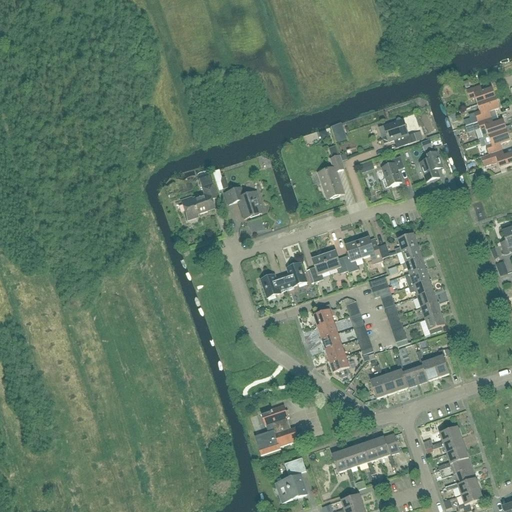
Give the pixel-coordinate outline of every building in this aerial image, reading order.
[(478,107),(496,100),(492,90),(482,93),(480,88),(466,92),(470,102),(475,100),(478,107)] [(499,111),(496,100),(478,107),(480,113),(474,115),(476,119),(478,124),(491,120),(489,114),(499,111)] [(403,121),(402,122),(400,120),(398,120),(397,122),(397,124),(378,130),(384,146),(401,140),(403,148),(416,144),(413,135),(409,137),(403,121)] [(493,125),(491,120),(478,124),(481,134),(487,132),(489,139),(507,132),(503,122),(493,125)] [(335,145),(345,143),(342,128),(331,131),(335,145)] [(510,143),(507,132),(489,139),(491,145),(485,147),(489,156),(481,159),(502,152),(500,146),(510,143)] [(316,135),(302,139),(305,146),(319,142),(316,135)] [(511,155),(504,158),(502,152),(481,159),(484,168),(497,164),(500,171),(511,166),(511,155)] [(420,166),(427,185),(440,180),(435,168),(441,166),(437,155),(427,158),(428,163),(420,166)] [(318,176),(327,202),(344,196),(336,174),(344,172),(339,158),(331,161),(334,171),(318,176)] [(382,170),(385,181),(382,182),(385,190),(388,189),(401,184),(397,173),(405,170),(401,158),(389,163),(390,168),(382,170)] [(217,200),(212,187),(208,175),(198,178),(202,191),(204,197),(192,202),(191,200),(181,203),(187,222),(198,219),(197,217),(214,211),(211,202),(217,200)] [(243,221),(263,215),(256,194),(242,198),(240,190),(224,196),(228,207),(237,204),(243,221)] [(511,230),(503,234),(506,243),(501,245),(505,257),(511,254),(511,230)] [(396,254),(389,256),(390,258),(397,256),(402,254),(418,248),(414,237),(398,243),(400,250),(395,251),(396,254)] [(382,261),(378,249),(375,241),(370,243),(369,241),(357,245),(363,261),(370,258),(373,267),(383,264),(382,261)] [(344,260),(348,274),(349,275),(358,272),(355,263),(363,261),(357,245),(346,248),(349,258),(344,260)] [(378,249),(382,261),(390,258),(389,256),(386,247),(378,249)] [(406,265),(422,260),(418,248),(402,254),(406,265)] [(324,258),(329,274),(337,272),(339,277),(348,274),(344,260),(338,262),(336,254),(324,258)] [(329,274),(324,258),(312,262),(315,270),(309,271),(314,285),(324,282),(322,277),(329,274)] [(407,271),(409,276),(410,277),(426,271),(422,260),(406,265),(402,266),(404,272),(407,271)] [(282,278),(287,293),(294,290),(293,289),(307,284),(301,266),(287,271),(289,276),(282,278)] [(388,274),(390,280),(399,277),(397,271),(388,274)] [(430,283),(426,271),(410,277),(409,276),(404,278),(409,290),(430,283)] [(500,278),(500,279),(508,276),(506,271),(498,273),(500,278)] [(287,293),(282,278),(276,280),(275,278),(261,282),(267,300),(281,295),(287,293)] [(371,290),(387,285),(386,279),(369,285),(371,290)] [(417,299),(433,294),(430,283),(409,290),(411,295),(415,294),(417,299)] [(387,285),(371,290),(373,295),(389,290),(387,285)] [(389,290),(373,295),(375,301),(380,299),(381,301),(392,297),(391,295),(389,290)] [(417,299),(421,310),(437,305),(433,294),(417,299)] [(437,305),(421,310),(425,322),(441,316),(437,305)] [(330,313),(314,318),(318,330),(334,325),(332,319),(335,318),(333,312),(330,313)] [(441,316),(425,322),(430,337),(443,333),(441,329),(445,328),(441,316)] [(339,329),(337,324),(334,325),(318,330),(322,341),(338,336),(336,330),(339,329)] [(391,329),(392,334),(403,330),(402,325),(391,329)] [(338,336),(322,341),(326,353),(342,347),(338,336)] [(396,345),(399,344),(407,341),(405,337),(395,340),(396,345)] [(433,351),(441,348),(438,340),(429,344),(433,351)] [(342,347),(326,353),(330,364),(346,358),(342,347)] [(406,350),(407,363),(416,363),(415,350),(406,350)] [(434,361),(433,361),(439,380),(449,376),(443,358),(445,358),(445,357),(443,351),(439,353),(439,354),(441,359),(434,361)] [(346,358),(330,364),(333,375),(337,374),(338,378),(342,379),(347,378),(349,374),(348,371),(349,370),(346,358)] [(418,387),(428,383),(422,365),(424,364),(422,359),(418,360),(420,366),(412,369),(418,387)] [(422,365),(428,383),(439,380),(433,361),(424,364),(422,365)] [(404,372),(402,366),(398,367),(400,373),(391,376),(397,394),(408,390),(402,372),(404,372)] [(408,390),(418,387),(412,369),(404,372),(402,372),(408,390)] [(383,379),(381,373),(377,374),(379,380),(371,383),(377,401),(387,397),(381,380),(383,379)] [(391,376),(383,379),(381,380),(387,397),(397,394),(391,376)] [(261,416),(262,420),(265,428),(266,428),(268,434),(255,439),(261,458),(281,451),(280,449),(299,443),(295,430),(291,432),(287,421),(288,421),(284,408),(261,416)] [(443,446),(461,440),(458,429),(440,435),(442,443),(437,445),(438,450),(444,448),(443,446)] [(388,458),(390,464),(394,463),(392,457),(400,454),(394,436),(384,439),(390,458),(388,458)] [(374,443),(380,461),(388,458),(390,458),(384,439),(374,443)] [(444,448),(447,456),(465,450),(461,440),(443,446),(444,448)] [(423,444),(426,452),(432,450),(431,447),(432,447),(431,442),(423,444)] [(367,465),(369,471),(374,469),(372,464),(380,461),(374,443),(363,446),(369,464),(367,465)] [(438,450),(437,445),(432,447),(431,447),(432,450),(426,452),(427,455),(433,454),(432,452),(438,450)] [(353,450),(359,468),(367,465),(369,464),(363,446),(353,450)] [(351,471),(359,468),(353,450),(342,453),(349,471),(347,472),(349,478),(352,477),(351,471)] [(444,466),(445,470),(451,468),(450,466),(468,460),(465,450),(447,456),(449,464),(444,466)] [(338,475),(347,472),(349,471),(342,453),(332,457),(337,471),(338,475)] [(283,505),(306,497),(299,476),(306,474),(301,460),(284,466),(290,482),(277,486),(283,505)] [(454,477),(472,471),(468,460),(450,466),(451,468),(454,477)] [(457,487),(475,481),(472,471),(454,477),(456,485),(451,487),(452,491),(458,489),(457,487)] [(479,491),(475,481),(457,487),(458,489),(461,498),(479,491)] [(482,502),(479,491),(461,498),(464,506),(458,508),(459,511),(466,509),(465,508),(482,502)] [(344,511),(343,511),(348,511),(363,507),(359,497),(341,503),(344,511)]
